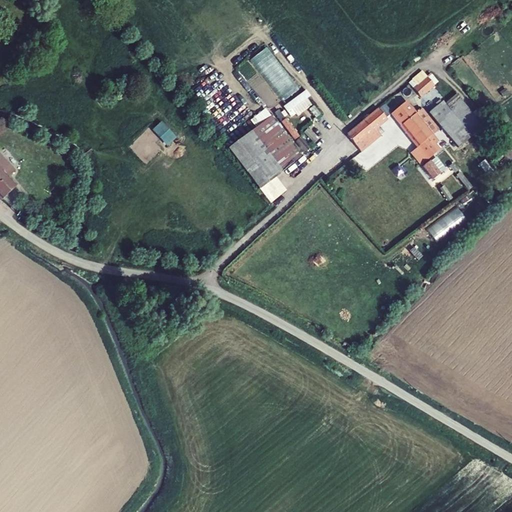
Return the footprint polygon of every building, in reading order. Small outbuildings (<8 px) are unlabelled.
[(286,100),(302,88),(268,46),(253,59),(286,100)] [(427,77),(413,89),(420,98),(434,86),(427,77)] [(293,118),(315,103),(306,90),(284,105),(293,118)] [(449,96),(442,102),(471,136),(482,126),(459,99),(455,103),(449,96)] [(423,106),(429,113),(438,105),(433,98),(423,106)] [(391,114),(429,162),(422,167),(433,180),(440,175),(435,168),(450,155),(433,135),(439,130),(421,109),(416,114),(406,102),(391,114)] [(438,105),(429,113),(428,114),(458,148),(472,136),(471,136),(442,102),(438,105)] [(347,136),(360,153),(381,136),(375,129),(386,119),(378,109),(347,136)] [(301,157),(270,117),(228,150),(269,204),(285,191),(274,177),(301,157)] [(175,138),(161,123),(154,130),(168,145),(175,138)] [(301,136),(294,143),(304,154),(311,147),(301,136)] [(0,198),(15,184),(5,176),(12,170),(0,156),(0,198)] [(441,182),(455,170),(452,167),(438,178),(441,182)] [(438,242),(468,222),(459,208),(429,228),(438,242)]
